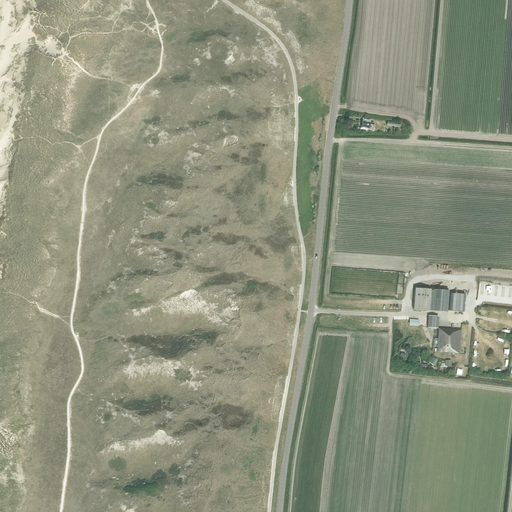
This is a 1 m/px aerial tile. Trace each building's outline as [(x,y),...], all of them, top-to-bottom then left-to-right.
[(369,122),(362,121),(361,127),(368,129),(368,130),(372,131),(373,123),(369,122)] [(448,291),(430,290),(414,289),(413,309),(432,311),(446,312),(448,291)] [(463,312),(465,294),(450,293),(448,311),(463,312)] [(438,316),(432,316),(428,315),(427,327),(437,328),(438,316)] [(460,330),(448,329),(442,329),(438,329),(436,352),(459,354),(460,330)]
